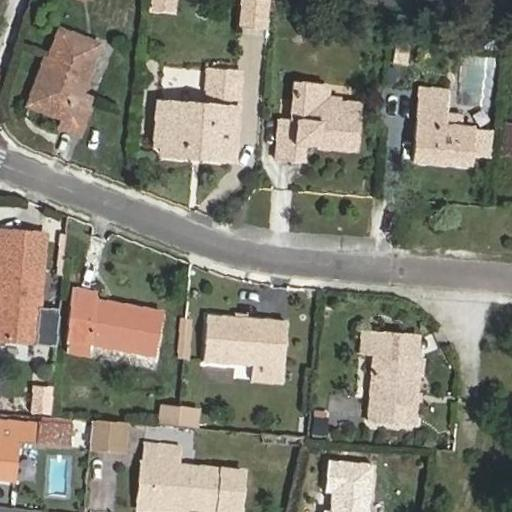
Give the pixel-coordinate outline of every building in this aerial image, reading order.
[(175,14),(176,0),(149,0),(149,12),(175,14)] [(242,0),(240,24),(264,26),(266,0),(242,0)] [(92,99),(80,95),(99,45),(59,31),(32,103),(65,115),(61,127),(79,134),(92,99)] [(406,43),(396,43),(395,61),(405,62),(406,43)] [(162,123),(160,147),(208,151),(207,159),(232,161),(238,73),(207,70),(205,106),(158,102),(156,122),(162,123)] [(322,102),(324,83),(295,81),(292,119),(280,118),(277,160),(302,162),(303,146),(357,150),(361,105),(322,102)] [(417,88),(416,108),(415,124),(412,161),(471,165),(472,155),(489,157),(491,130),(461,127),(445,126),(446,112),(448,91),(417,88)] [(446,112),(445,126),(461,127),(462,113),(446,112)] [(0,339),(36,342),(42,271),(0,267),(0,339)] [(154,357),(162,312),(96,299),(97,293),(71,288),(67,340),(154,357)] [(283,367),(286,322),(206,316),(203,361),(283,367)] [(192,318),(180,318),(177,357),(190,358),(192,318)] [(419,359),(420,337),(360,332),(358,353),(373,355),(419,359)] [(368,423),(414,425),(419,359),(373,355),(368,423)] [(49,412),(51,388),(33,387),(32,411),(49,412)] [(161,406),(159,422),(197,426),(198,410),(161,406)] [(126,423),(92,420),(89,448),(124,450),(126,423)] [(0,421),(0,478),(14,479),(16,441),(37,442),(38,425),(0,421)] [(80,429),(60,428),(58,444),(79,446),(80,429)] [(151,465),(147,504),(219,510),(238,511),(239,511),(243,471),(177,465),(178,447),(145,444),(143,464),(151,465)] [(331,493),(329,511),(323,510),(322,511),(368,511),(373,464),(327,460),(324,492),(331,493)]
